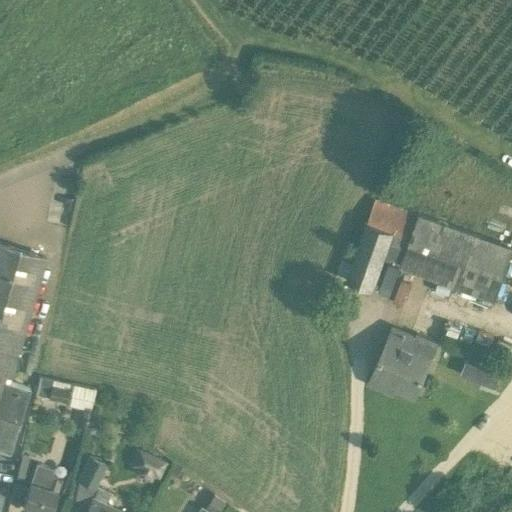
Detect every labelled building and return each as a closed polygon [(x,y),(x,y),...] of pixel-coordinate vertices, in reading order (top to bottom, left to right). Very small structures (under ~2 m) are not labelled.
[(345,279),(373,289),(379,273),(385,256),(400,261),(399,265),(494,300),(504,273),(511,251),(511,245),(375,196),(367,220),(366,220),(351,260),(341,257),(336,271),(346,274),(345,279)] [(0,448),(9,452),(18,421),(29,386),(8,380),(46,255),(0,240),(0,448)] [(414,396),(431,356),(437,344),(417,335),(392,325),(370,377),(367,383),(392,395),(396,388),(414,396)] [(500,373),(466,359),(461,372),(495,386),(500,373)] [(48,396),(48,397),(66,401),(66,400),(68,393),(92,399),(95,387),(71,382),(70,383),(40,376),(36,393),(48,396)] [(132,462),(158,475),(166,460),(139,447),(132,462)] [(77,476),(78,477),(96,486),(107,462),(88,453),(77,476)] [(50,475),(52,467),(36,461),(22,503),(47,511),(49,511),(57,489),(61,478),(50,475)] [(92,496),(88,505),(84,511),(125,511),(104,502),(109,491),(99,486),(98,487),(94,497),(92,496)] [(215,511),(224,501),(212,493),(203,507),(200,505),(195,511),(215,511)]
